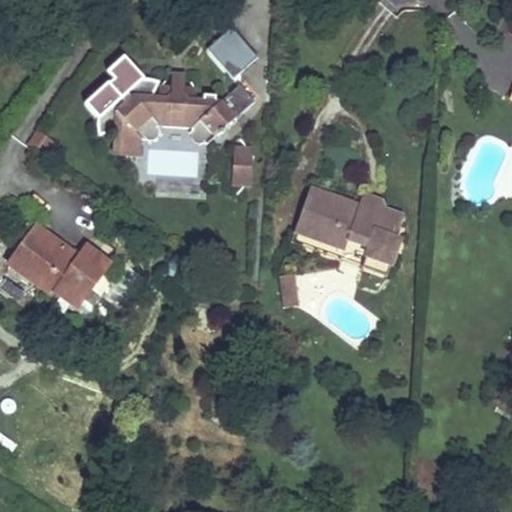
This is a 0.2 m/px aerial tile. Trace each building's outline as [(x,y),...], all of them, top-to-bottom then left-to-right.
[(224,38),(214,43),(241,73),(258,58),(231,28),(224,38)] [(171,75),(171,82),(184,83),(185,75),(171,75)] [(206,145),(254,102),(240,85),(221,102),(195,101),(194,89),(184,88),(184,83),(171,82),(170,88),(160,87),(159,98),(152,98),(159,84),(144,80),(128,83),(130,86),(123,92),(117,90),(112,93),(111,98),(112,102),(105,108),(102,106),(98,122),(99,137),(114,133),(113,153),(127,154),(126,157),(140,158),(140,145),(136,145),(137,138),(138,137),(143,142),(158,127),(192,129),(206,145)] [(37,133),(29,145),(43,156),(52,143),(37,133)] [(145,150),(143,183),(202,186),(203,154),(145,150)] [(248,154),(236,156),(237,162),(233,165),(233,171),(237,174),(235,179),(247,182),(250,168),(248,154)] [(394,240),(402,217),(383,210),(360,202),(358,207),(309,189),(294,232),(344,249),(347,240),(369,248),(365,257),(390,266),(399,241),(394,240)] [(360,202),(383,210),(381,201),(367,196),(360,202)] [(86,248),(79,258),(37,227),(8,265),(52,297),(55,293),(76,308),(108,264),(86,248)] [(390,266),(365,257),(361,269),(386,277),(390,266)] [(185,268),(172,260),(163,276),(176,284),(185,268)] [(293,276),(278,278),(282,310),(297,308),(293,276)]
